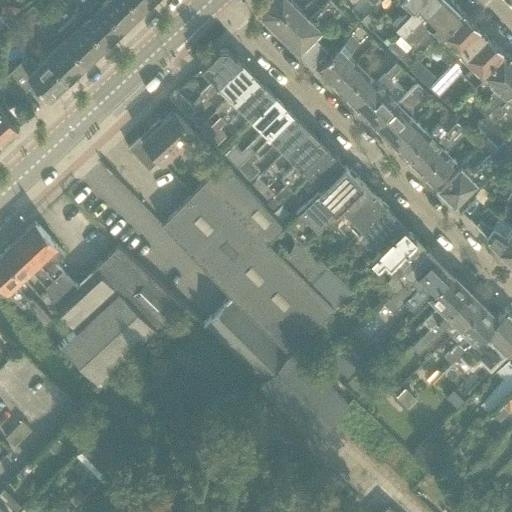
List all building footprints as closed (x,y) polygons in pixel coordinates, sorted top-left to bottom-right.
[(97,0),(91,0),(76,14),(83,22),(105,45),(123,27),(101,4),(97,0)] [(104,0),(101,4),(123,27),(142,10),(132,0),(104,0)] [(132,0),(142,10),(152,0),(132,0)] [(269,0),(263,6),(262,14),(272,24),(296,2),(293,0),(269,0)] [(296,2),(272,24),(285,37),(323,0),(310,0),(301,9),(296,2)] [(332,0),(323,0),(285,37),(312,64),(327,48),(315,36),(321,29),(314,22),(330,8),(336,14),(342,9),(332,0)] [(392,26),(400,33),(432,0),(400,0),(410,8),(392,26)] [(427,24),(439,35),(440,35),(438,33),(460,10),(450,0),(432,0),(400,33),(409,42),(427,24)] [(1,7),(1,15),(11,15),(20,8),(16,6),(4,6),(1,7)] [(31,6),(20,15),(28,24),(39,15),(31,6)] [(439,57),(448,65),(481,30),(460,10),(438,33),(440,35),(439,35),(450,46),(439,57)] [(368,13),(360,21),(367,29),(375,20),(368,13)] [(1,15),(0,14),(0,15),(10,27),(18,21),(15,17),(13,16),(11,15),(1,15)] [(76,14),(58,32),(64,38),(87,62),(105,45),(83,22),(76,14)] [(472,83),(480,75),(503,51),(481,30),(448,65),(445,68),(436,77),(427,87),(436,95),(459,71),(472,83)] [(316,68),(331,83),(354,60),(346,52),(358,40),(350,33),(316,68)] [(373,41),(368,35),(362,40),(367,46),(373,41)] [(64,38),(46,55),(47,56),(68,80),(87,62),(64,38)] [(205,99),(217,86),(240,64),(241,63),(234,56),(233,57),(226,50),(219,49),(200,69),(211,80),(198,93),(205,99)] [(483,103),(490,110),(511,86),(511,60),(503,51),(480,75),(494,89),(489,94),(491,96),(483,103)] [(384,71),(395,60),(387,53),(376,64),(384,71)] [(18,64),(0,80),(17,98),(34,81),(49,98),(68,80),(47,56),(46,55),(36,64),(27,55),(18,64)] [(354,60),(331,83),(351,103),(375,80),(367,72),(355,60),(354,60)] [(351,103),(373,125),(397,102),(386,91),(392,85),(390,78),(401,67),(395,60),(384,71),(375,80),(351,103)] [(419,61),(410,71),(427,87),(436,77),(419,61)] [(216,112),(220,116),(257,79),(251,73),(250,74),(240,64),(217,86),(229,98),(216,112)] [(220,116),(203,133),(215,145),(225,135),(218,128),(225,121),(226,122),(240,109),(250,119),(273,97),(262,86),(263,85),(257,79),(220,116)] [(397,102),(373,125),(392,144),(416,121),(409,114),(412,112),(413,108),(411,105),(426,91),(417,82),(397,102)] [(511,118),(511,86),(490,110),(498,118),(505,112),(511,118)] [(177,89),(169,96),(187,116),(194,109),(177,89)] [(234,144),(224,154),(236,166),(253,150),(291,112),(285,106),(283,107),(273,97),(250,119),(262,131),(247,145),(241,151),(234,144)] [(0,104),(0,139),(2,142),(18,127),(0,104)] [(128,146),(141,161),(148,169),(160,158),(162,161),(193,133),(173,110),(162,121),(159,118),(128,146)] [(253,150),(236,166),(249,179),(259,170),(252,162),(258,156),(259,157),(273,142),(283,153),(306,130),(296,119),(297,118),(291,112),(253,150)] [(445,129),(456,119),(449,112),(438,122),(428,133),(416,121),(392,144),(411,163),(445,129)] [(445,129),(411,163),(431,184),(446,170),(455,160),(442,148),(453,137),(463,127),(456,119),(445,129)] [(470,132),(480,143),(486,137),(476,126),(470,132)] [(281,179),(286,184),(324,146),(318,140),(317,140),(306,130),(283,153),(295,164),(281,179)] [(275,194),(273,197),(278,203),(292,189),(292,190),(306,175),(317,186),(340,164),(329,153),(330,152),(324,146),(286,184),(275,194)] [(498,146),(489,155),(496,162),(505,153),(498,146)] [(451,175),(436,189),(453,206),(468,192),(476,183),(492,168),(497,163),(496,162),(489,155),(487,154),(473,168),(466,161),(460,167),(460,166),(451,175)] [(160,223),(229,296),(287,353),(290,349),(309,331),(321,319),(333,307),(309,283),(267,241),(283,225),(222,161),(160,223)] [(298,211),(283,226),(290,233),(293,242),(289,251),(283,257),(309,283),(326,266),(302,242),(315,228),(338,206),(361,182),(344,165),(343,166),(298,211)] [(498,169),(492,175),(501,181),(505,175),(498,169)] [(258,178),(253,183),(270,200),(273,197),(275,194),(258,178)] [(352,228),(357,233),(385,206),(361,182),(338,206),(348,215),(337,226),(345,235),(352,228)] [(473,196),(482,203),(490,193),(480,186),(473,196)] [(371,238),(380,247),(403,224),(385,206),(357,233),(367,242),(371,238)] [(63,253),(34,221),(16,238),(52,278),(44,286),(45,287),(47,290),(58,312),(72,328),(57,342),(99,385),(184,307),(117,245),(75,284),(53,261),(63,253)] [(380,247),(370,257),(377,263),(383,269),(386,266),(415,236),(403,224),(380,247)] [(487,225),(481,233),(484,237),(491,227),(487,225)] [(511,226),(504,236),(491,227),(484,237),(511,264),(511,226)] [(394,290),(395,291),(433,254),(415,236),(386,266),(394,274),(386,282),(394,290)] [(30,270),(44,286),(52,278),(16,238),(0,252),(0,253),(22,277),(30,270)] [(0,285),(22,308),(41,328),(48,320),(51,318),(31,297),(29,299),(15,284),(22,277),(11,265),(0,253),(0,285)] [(394,290),(383,302),(393,312),(403,302),(412,310),(427,295),(437,286),(451,272),(433,254),(395,291),(394,290)] [(326,266),(309,283),(333,307),(350,290),(326,266)] [(437,305),(422,320),(429,327),(467,288),(451,272),(427,295),(437,305)] [(421,335),(411,345),(419,353),(437,335),(443,329),(449,335),(458,326),(482,302),(467,288),(429,327),(421,335)] [(47,290),(39,297),(54,315),(58,312),(47,290)] [(229,296),(202,324),(259,381),(256,384),(312,439),(346,404),(290,349),(287,353),(229,296)] [(451,349),(457,356),(496,317),(482,302),(458,326),(449,335),(457,343),(451,349)] [(496,317),(457,356),(458,357),(460,355),(472,366),(480,357),(490,367),(496,361),(498,363),(497,363),(498,364),(506,355),(507,355),(511,349),(511,315),(505,309),(497,317),(496,317)] [(321,319),(309,331),(318,340),(329,328),(321,319)] [(422,320),(414,328),(421,335),(429,327),(422,320)] [(328,360),(344,376),(356,365),(339,348),(328,360)] [(451,349),(443,357),(450,363),(457,356),(451,349)] [(503,376),(480,405),(492,411),(501,402),(511,390),(511,355),(508,359),(496,371),(503,376)] [(511,408),(511,390),(501,402),(509,411),(511,408)] [(21,422),(5,438),(14,446),(30,430),(21,422)] [(75,455),(100,480),(122,459),(97,433),(75,455)] [(431,449),(427,453),(419,446),(412,453),(429,471),(441,459),(431,449)] [(0,511),(14,511),(13,510),(20,504),(3,487),(0,490),(0,511)]
